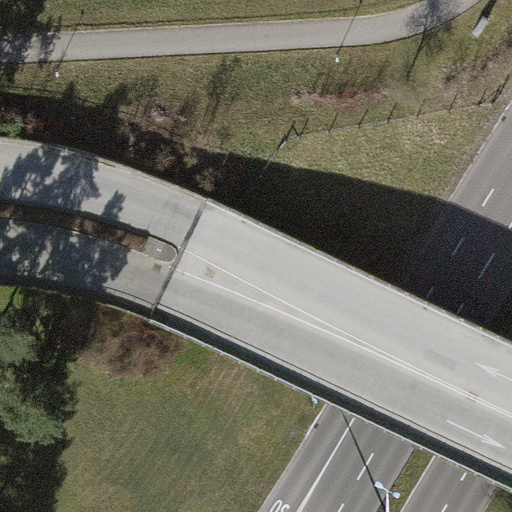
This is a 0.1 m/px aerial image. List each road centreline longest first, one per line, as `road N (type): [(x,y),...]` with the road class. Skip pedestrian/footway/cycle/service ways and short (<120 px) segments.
road 1 (track): [(456,0),(406,22),(349,33),(0,51)]
road 2 (unclassified): [(511,168),(463,220),(275,511)]
road 3 (unclassified): [(511,420),(183,264)]
road 4 (tertiary): [(511,223),(340,511)]
road 5 (unclassified): [(183,264),(67,184),(0,172)]
road 6 (unclassified): [(0,247),(183,264)]
road 7 (tertiary): [(442,511),(511,392)]
